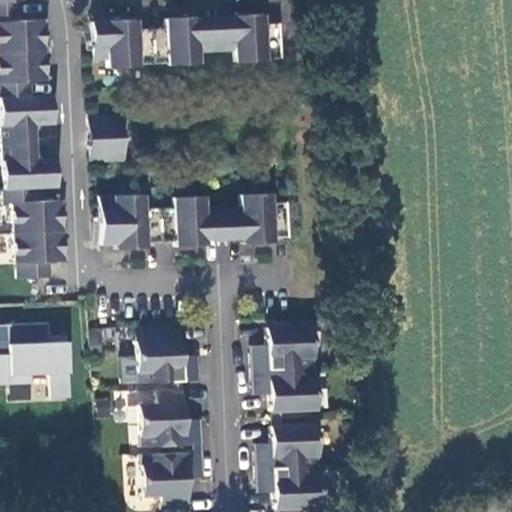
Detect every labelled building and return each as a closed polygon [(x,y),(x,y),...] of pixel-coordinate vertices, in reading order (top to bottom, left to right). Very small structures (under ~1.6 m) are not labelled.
[(49,262),(63,261),(61,199),(37,199),(36,187),(55,188),(54,159),(35,159),(32,124),(52,123),(51,95),(31,95),(29,82),(46,80),(43,19),(18,20),(17,1),(20,0),(0,0),(0,156),(2,202),(10,203),(13,262),(15,263),(16,276),(50,276),(49,262)] [(279,61),(279,27),(262,28),(262,17),(164,20),(164,30),(135,31),(135,22),(89,23),(90,61),(105,60),(105,70),(137,69),(137,66),(165,65),(165,68),(196,67),(196,54),(232,53),(232,65),(264,65),(264,61),(279,61)] [(87,137),(122,135),(121,118),(86,120),(87,137)] [(123,145),(122,135),(87,137),(88,148),(123,145)] [(124,163),(123,145),(88,148),(88,164),(124,163)] [(287,237),(286,204),(271,205),(271,195),(238,196),(239,206),(204,207),(203,197),(172,198),(172,207),(145,208),(144,194),(97,196),(99,245),(114,244),(114,250),(146,249),(145,243),(174,242),(174,247),(205,246),(205,242),(240,240),(240,244),(273,243),(273,238),(287,237)] [(14,334),(74,328),(73,314),(12,321),(14,334)] [(310,329),(310,320),(266,322),(265,331),(310,329)] [(181,356),(180,324),(138,326),(139,341),(133,342),(135,384),(171,383),(183,382),(198,381),(197,364),(181,365),(181,356)] [(312,368),(310,329),(265,331),(266,345),(266,354),(248,354),(249,370),(312,368)] [(266,354),(266,345),(248,346),(248,354),(266,354)] [(196,354),(181,356),(181,365),(197,364),(196,354)] [(314,410),(312,368),(249,370),(249,387),(268,387),(268,394),(269,412),(280,411),(314,410)] [(268,387),(249,387),(250,395),(268,394),(268,387)] [(185,419),(183,388),(172,389),(149,390),(150,406),(136,406),(138,447),(189,445),(200,444),(199,426),(185,427),(185,419)] [(280,418),(270,418),(270,429),(281,428),(280,418)] [(254,454),(254,469),(316,466),(315,427),(281,428),(270,429),(271,445),(271,453),(254,454)] [(190,452),(201,452),(200,444),(189,445),(190,452)] [(253,447),(254,454),(271,453),(271,445),(253,447)] [(201,466),(201,452),(190,452),(138,455),(140,496),(161,495),(161,511),(188,511),(186,476),(186,467),(201,466)] [(203,475),(201,466),(186,467),(186,476),(203,475)] [(316,466),(254,469),(255,488),(273,487),(273,495),(273,511),(313,511),(319,511),(316,466)] [(273,487),(255,488),(256,496),(273,495),(273,487)]
